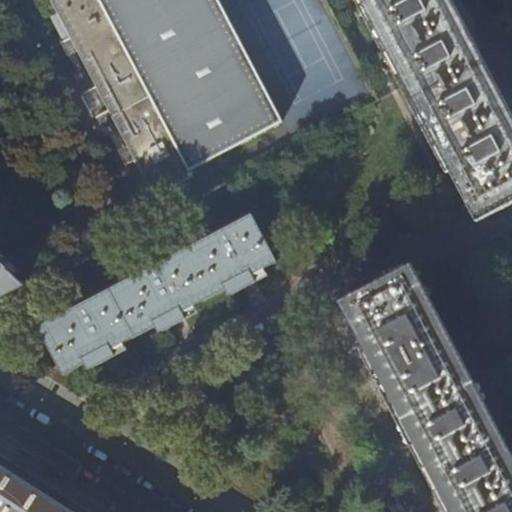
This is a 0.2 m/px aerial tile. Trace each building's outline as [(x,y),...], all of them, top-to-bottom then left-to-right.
[(51,0),(154,197),(193,176),(190,170),(282,124),(217,0),(51,0)] [(364,0),(478,214),(511,196),(511,120),(480,60),(454,10),(448,0),(364,0)] [(58,364),(64,375),(119,345),(163,322),(210,298),(248,278),(277,262),(252,215),(39,327),(48,344),(58,364)] [(0,300),(25,287),(0,261),(0,260),(3,257),(0,254),(0,300)] [(511,511),(511,461),(411,269),(346,304),(403,413),(449,500),(455,511),(511,511)] [(0,511),(93,511),(0,453),(0,511)]
